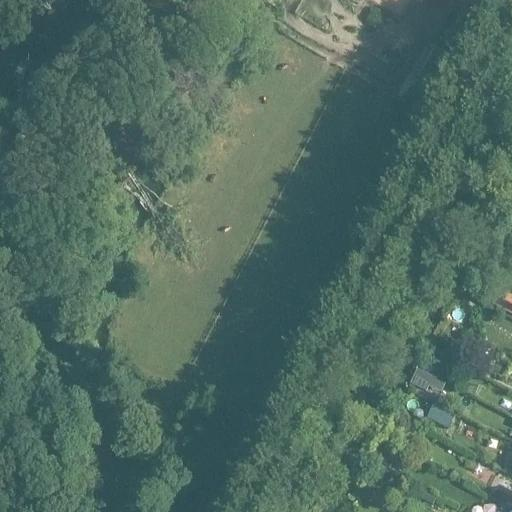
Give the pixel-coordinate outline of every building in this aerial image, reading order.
[(511,263),(511,239),(498,232),(488,250),(511,263)] [(496,307),(511,315),(511,297),(503,293),(496,307)] [(442,371),(437,382),(446,387),(449,388),(455,378),(442,371)] [(433,406),(427,419),(448,430),(455,416),(433,406)] [(375,455),(371,463),(383,468),(387,460),(375,455)] [(490,500),(511,511),(511,498),(507,495),(507,496),(496,490),(490,500)] [(383,498),(374,494),(371,503),(380,506),(383,498)] [(426,494),(422,501),(433,507),(436,500),(426,494)]
